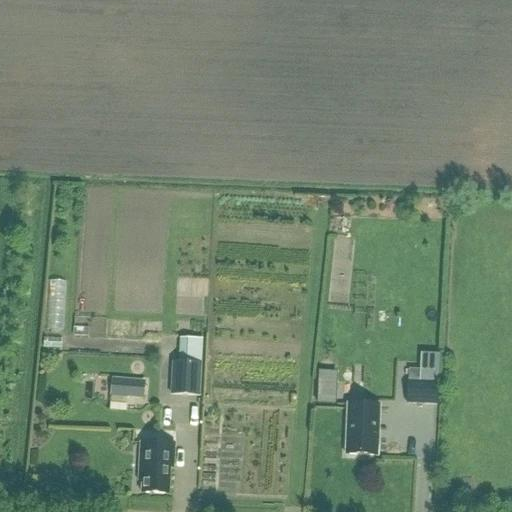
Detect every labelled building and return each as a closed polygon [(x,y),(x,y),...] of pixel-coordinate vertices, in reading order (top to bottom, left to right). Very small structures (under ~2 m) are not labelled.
[(182,354),(201,354),(202,331),(183,331),(182,354)] [(173,365),(171,397),(199,398),(201,366),(173,365)] [(408,371),(406,405),(436,407),(437,385),(420,384),(420,372),(408,371)] [(124,392),(124,402),(143,402),(144,381),(111,380),(111,392),(124,392)] [(326,392),(327,404),(365,403),(364,390),(326,392)] [(376,457),(379,407),(347,405),(344,456),(376,457)] [(381,455),(417,452),(415,429),(380,432),(381,455)] [(142,484),(141,496),(169,497),(170,471),(173,471),(175,446),(140,444),(138,483),(142,484)]
